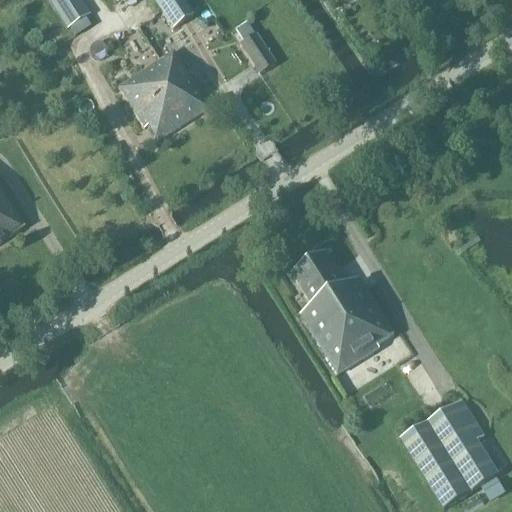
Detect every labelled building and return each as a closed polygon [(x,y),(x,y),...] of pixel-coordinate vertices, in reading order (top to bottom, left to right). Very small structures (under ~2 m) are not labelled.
[(76,0),(49,0),(70,32),(90,20),(76,0)] [(193,19),(180,0),(151,0),(173,32),(193,19)] [(238,48),(258,78),(273,68),(253,38),(238,48)] [(173,54),(119,90),(144,131),(148,128),(157,144),(209,111),(173,54)] [(0,245),(22,232),(0,198),(0,245)] [(378,347),(386,342),(394,337),(359,282),(347,289),(326,257),(292,278),(313,311),(301,319),(337,377),(380,350),(378,347)] [(444,511),(498,478),(455,409),(401,443),(443,511),(444,511)]
